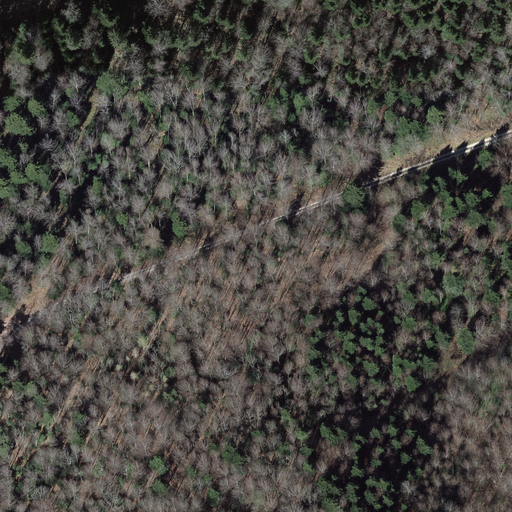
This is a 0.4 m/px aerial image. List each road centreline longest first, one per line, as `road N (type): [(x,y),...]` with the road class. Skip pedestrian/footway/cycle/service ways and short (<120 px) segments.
road 1 (track): [(511,134),(114,282),(38,316),(0,345)]
road 2 (track): [(511,338),(409,398),(342,450),(283,511)]
